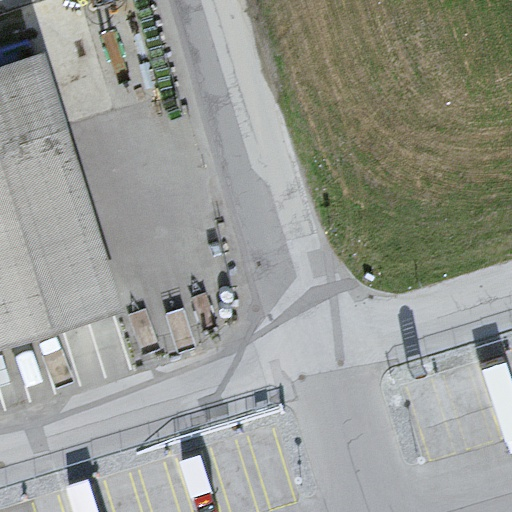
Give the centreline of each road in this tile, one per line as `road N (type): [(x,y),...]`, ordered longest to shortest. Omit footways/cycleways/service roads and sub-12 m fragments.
road 1 (unclassified): [(228,0),(339,348)]
road 2 (unclassified): [(339,348),(0,453)]
road 3 (unclassified): [(339,348),(511,296)]
